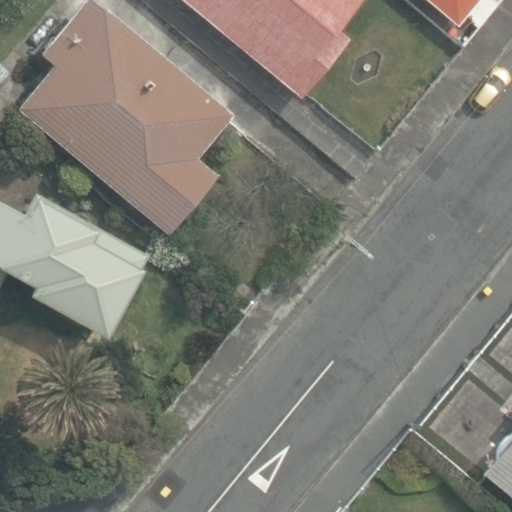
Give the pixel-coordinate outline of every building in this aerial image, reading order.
[(14,108),(165,233),(215,174),(192,155),(226,113),(88,0),(81,0),(37,54),(50,65),(14,108)] [(176,0),(295,97),(300,91),(345,35),(335,26),(356,0),(176,0)] [(424,0),(452,23),(471,0),(424,0)] [(0,84),(10,75),(0,64),(0,84)] [(0,278),(4,272),(29,285),(24,296),(103,336),(137,269),(147,250),(32,191),(18,217),(0,208),(0,278)] [(511,410),(508,416),(511,418),(511,432),(506,434),(502,437),(498,441),(496,446),(496,451),(497,456),(484,473),(511,496),(511,410)]
